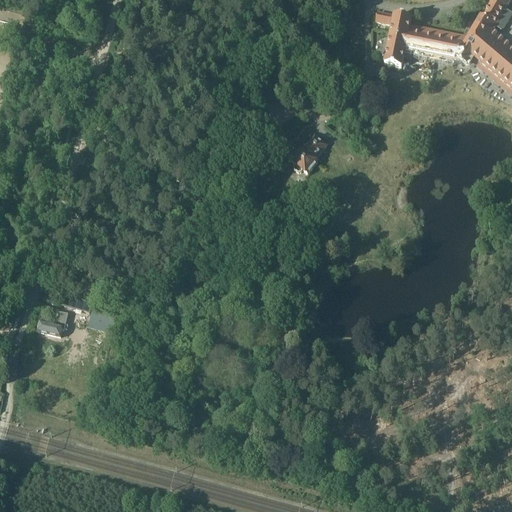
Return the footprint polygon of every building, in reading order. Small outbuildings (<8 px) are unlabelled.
[(467,66),(471,59),(511,93),(511,46),(494,31),(511,3),(505,0),(491,0),(491,1),(492,1),(482,17),(471,35),(467,32),(463,39),(410,29),(411,22),(377,15),(376,24),(392,27),(385,66),(402,69),(405,53),(455,62),(457,59),(467,66)] [(273,96),(259,79),(245,90),(259,107),(273,96)] [(327,146),(315,136),(303,151),(302,150),(292,163),(297,167),(295,169),(296,172),(300,175),(303,174),(304,172),(309,176),(319,163),(316,161),(327,146)] [(83,313),(85,304),(64,298),(62,307),(83,313)] [(112,336),(118,313),(91,306),(85,329),(99,332),(99,333),(112,336)] [(57,324),(64,326),(67,315),(60,314),(57,324)] [(61,339),(64,326),(57,324),(57,328),(40,324),(38,334),(61,339)]
